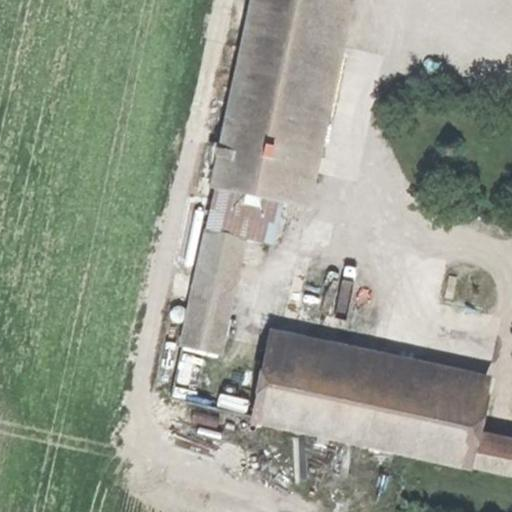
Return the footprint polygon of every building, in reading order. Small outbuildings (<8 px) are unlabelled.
[(255,0),(216,186),(291,203),(336,0),(255,0)] [(216,186),(206,233),(243,241),(281,249),(291,203),(216,186)] [(302,296),(376,312),(391,246),(316,230),(302,296)] [(219,353),(243,241),(206,233),(181,344),(219,353)] [(433,445),(511,463),(511,431),(482,425),(492,382),(266,334),(251,406),(385,435),(385,432),(434,443),(433,445)]
